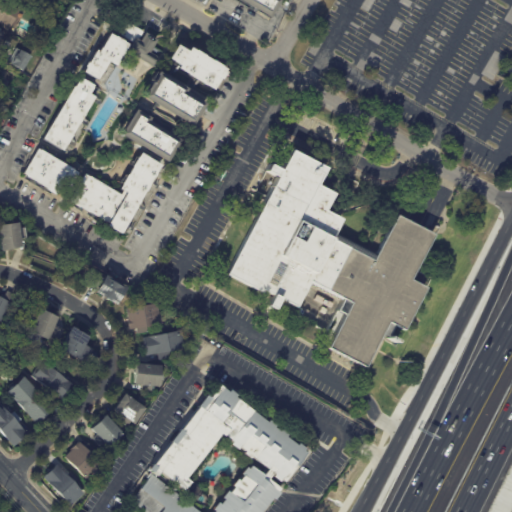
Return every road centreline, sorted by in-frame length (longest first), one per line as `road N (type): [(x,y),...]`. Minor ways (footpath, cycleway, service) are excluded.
road 1 (secondary): [(511,216),(358,511)]
road 2 (residential): [(0,273),(19,275),(100,323),(114,357),(105,389),(12,480)]
road 3 (residential): [(160,0),(416,151)]
road 4 (motorway): [(511,256),(440,415),(408,511)]
road 5 (motorway): [(511,322),(410,511)]
